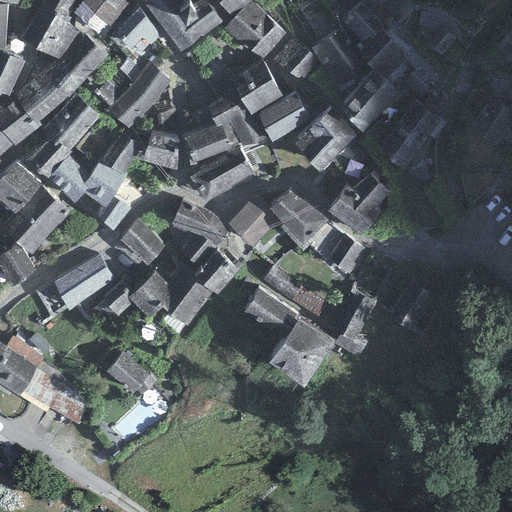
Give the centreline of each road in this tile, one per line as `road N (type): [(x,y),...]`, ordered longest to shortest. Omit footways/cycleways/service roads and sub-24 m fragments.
road 1 (residential): [(0,304),(112,237),(147,197),(181,185),(205,206),(283,180),(363,240),(460,254)]
road 2 (track): [(0,423),(136,511)]
